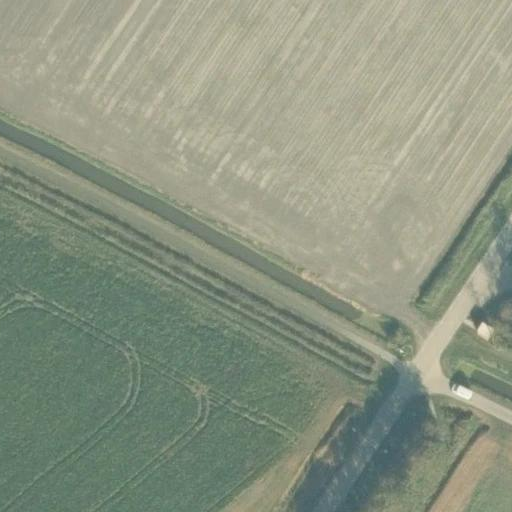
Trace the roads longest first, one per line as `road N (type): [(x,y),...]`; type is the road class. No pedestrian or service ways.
road 1 (tertiary): [(416,374),(511,232)]
road 2 (tertiary): [(326,511),(416,374)]
